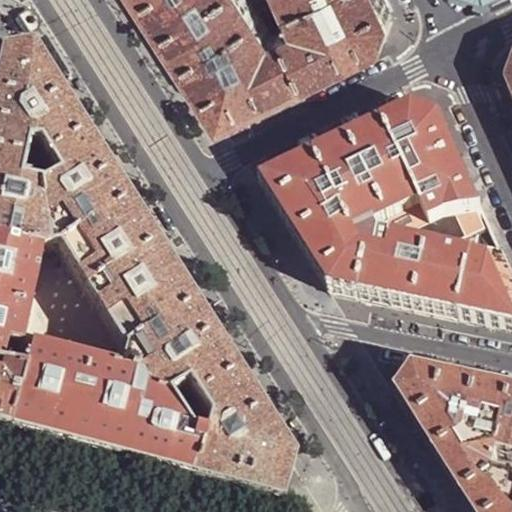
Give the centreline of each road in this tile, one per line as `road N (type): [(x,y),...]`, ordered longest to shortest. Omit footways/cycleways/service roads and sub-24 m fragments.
road 1 (tertiary): [(39,0),(351,486)]
road 2 (residential): [(209,176),(449,56)]
road 3 (tertiary): [(423,511),(299,320)]
road 4 (residential): [(511,361),(299,320)]
road 5 (tertiary): [(209,176),(96,0)]
road 6 (tertiary): [(299,320),(209,176)]
road 7 (residential): [(511,190),(449,56)]
